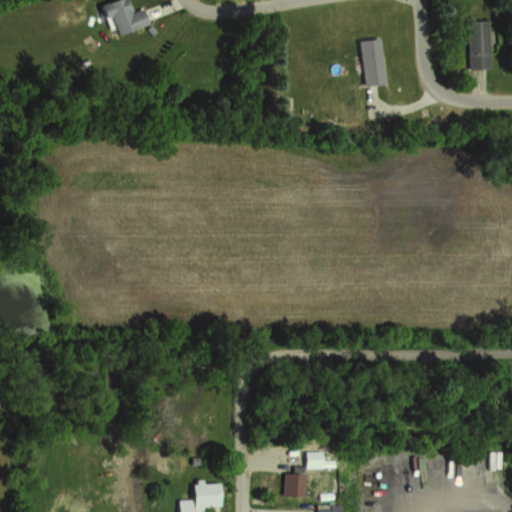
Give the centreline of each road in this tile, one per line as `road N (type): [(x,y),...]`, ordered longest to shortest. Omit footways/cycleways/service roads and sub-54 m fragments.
road 1 (residential): [(252,371),(282,352),(511,347)]
road 2 (residential): [(242,511),(243,381),(252,371)]
road 3 (residential): [(302,0),(254,11),(201,11),(183,0)]
road 4 (residential): [(511,101),(458,103),(429,87),(419,53)]
